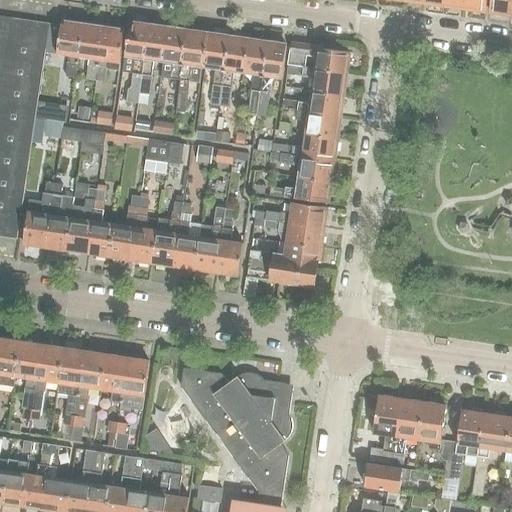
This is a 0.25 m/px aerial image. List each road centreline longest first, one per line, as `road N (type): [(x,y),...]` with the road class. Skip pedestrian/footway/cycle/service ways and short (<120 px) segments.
road 1 (unclassified): [(347,341),(0,289)]
road 2 (unclassified): [(347,341),(393,28)]
road 3 (unclassified): [(393,28),(195,0)]
road 4 (unclassified): [(511,365),(347,341)]
road 5 (unclassified): [(325,480),(347,341)]
road 6 (unclassified): [(511,45),(393,28)]
